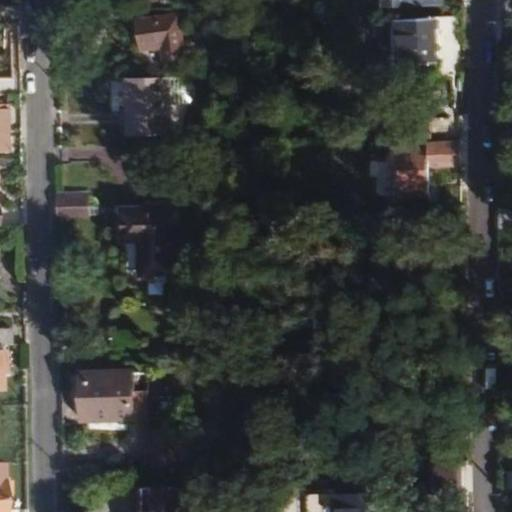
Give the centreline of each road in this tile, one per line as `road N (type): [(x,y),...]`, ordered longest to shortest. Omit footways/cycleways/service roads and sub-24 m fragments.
road 1 (residential): [(42,511),(27,0)]
road 2 (residential): [(482,511),(480,0)]
